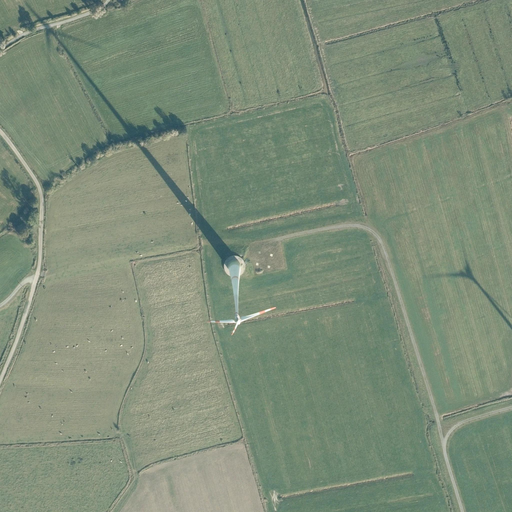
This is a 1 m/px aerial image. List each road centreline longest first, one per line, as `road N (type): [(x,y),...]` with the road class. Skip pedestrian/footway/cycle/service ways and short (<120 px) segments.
road 1 (track): [(441,428),(377,230),(354,219),(73,262),(27,275),(0,303)]
road 2 (unclassified): [(0,134),(42,206),(33,289),(0,379)]
road 3 (track): [(466,511),(441,428),(511,406)]
road 4 (unclassified): [(108,0),(0,47)]
